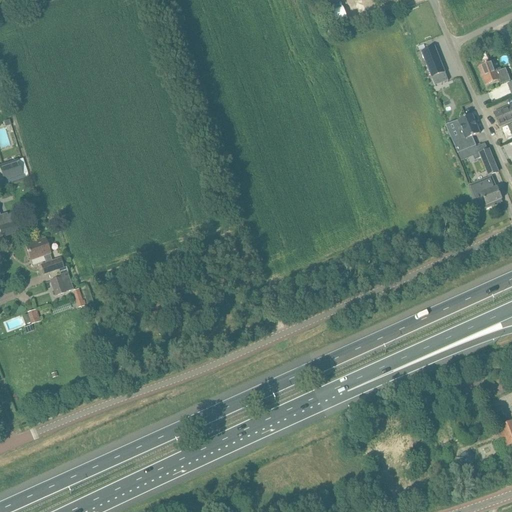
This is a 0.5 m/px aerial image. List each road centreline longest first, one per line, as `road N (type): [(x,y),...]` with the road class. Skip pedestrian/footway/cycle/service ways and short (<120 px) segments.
road 1 (motorway): [(511,279),(0,509)]
road 2 (unclassified): [(11,443),(181,378),(511,230)]
road 3 (motorway): [(70,511),(342,384)]
road 4 (motorway): [(342,384),(511,309)]
road 5 (motorway): [(342,384),(502,332)]
road 6 (unclassified): [(511,185),(451,45)]
